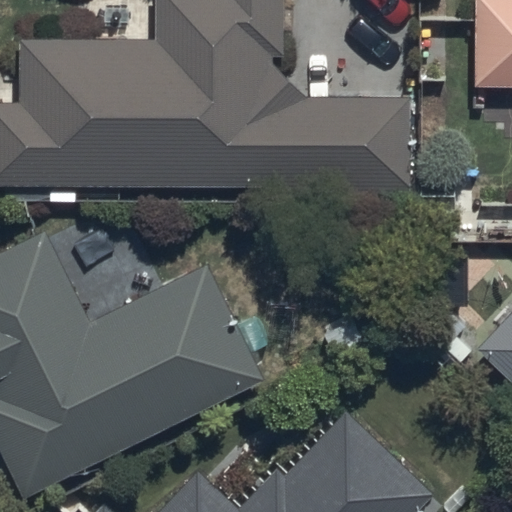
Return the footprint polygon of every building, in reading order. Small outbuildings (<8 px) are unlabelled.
[(0,107),(0,187),(270,190),(269,201),(410,203),(411,99),(305,98),(274,67),(274,58),(284,58),(284,0),(156,0),(156,42),(22,42),(22,107),(0,107)] [(511,0),(475,0),(474,88),(511,88),(511,0)] [(0,444),(27,500),(266,385),(208,266),(90,323),(47,234),(0,257),(0,444)] [(511,316),(480,349),(511,381),(511,316)] [(422,511),(435,498),(348,415),(277,489),(268,480),(240,508),(201,470),(161,511),(111,511),(106,507),(100,511),(422,511)]
